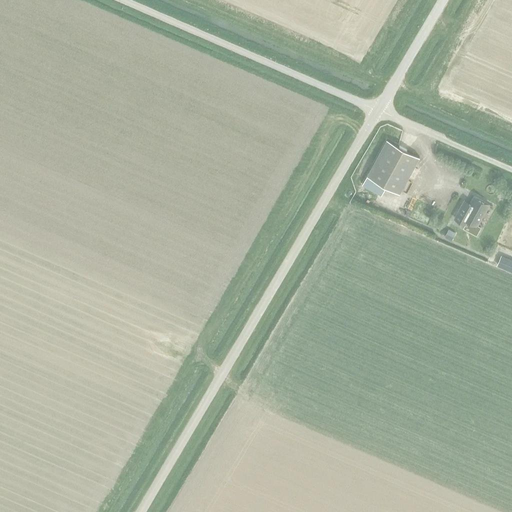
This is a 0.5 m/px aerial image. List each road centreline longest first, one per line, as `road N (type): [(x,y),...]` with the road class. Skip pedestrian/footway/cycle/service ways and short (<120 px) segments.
road 1 (unclassified): [(138,511),(377,110)]
road 2 (unclassified): [(377,110),(115,0)]
road 3 (unclassified): [(511,168),(377,110)]
road 4 (unclassified): [(377,110),(442,0)]
